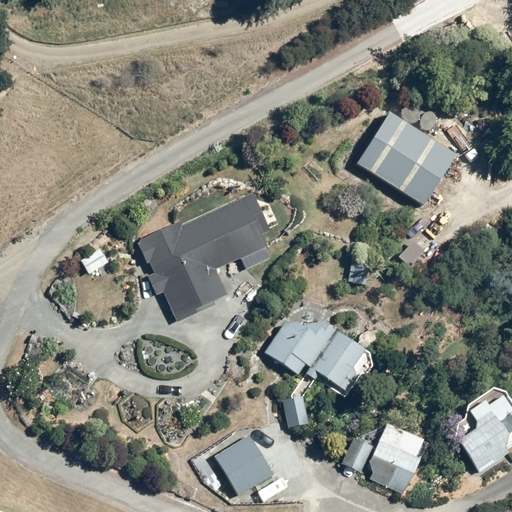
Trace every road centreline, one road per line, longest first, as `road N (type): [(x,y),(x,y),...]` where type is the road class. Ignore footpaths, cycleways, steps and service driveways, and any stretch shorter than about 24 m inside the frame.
road 1 (unknown): [(499,0),(101,207),(51,254),(0,357)]
road 2 (unknown): [(372,0),(177,46),(78,56),(42,42),(20,0)]
road 3 (unknown): [(0,426),(61,469),(164,511)]
